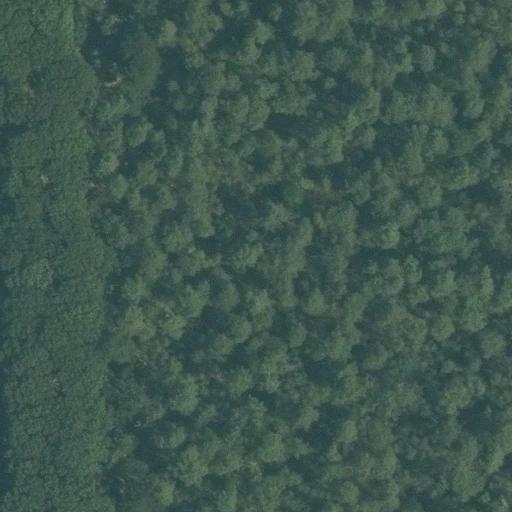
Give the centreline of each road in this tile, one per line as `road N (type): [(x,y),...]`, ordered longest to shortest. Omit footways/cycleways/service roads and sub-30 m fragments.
road 1 (track): [(17,0),(40,121),(54,511)]
road 2 (track): [(0,138),(140,86),(281,0)]
